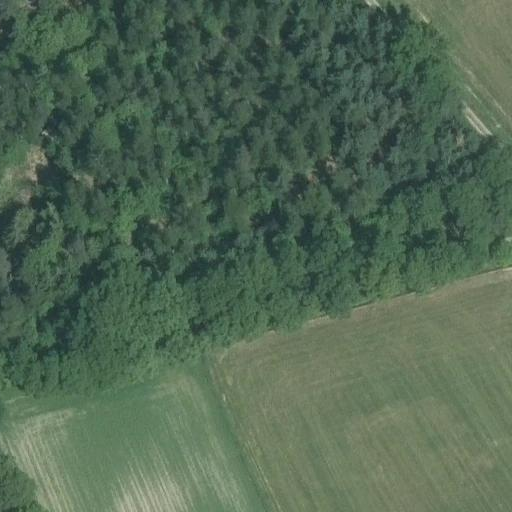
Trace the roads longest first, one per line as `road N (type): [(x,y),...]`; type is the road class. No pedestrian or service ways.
road 1 (track): [(0,376),(511,237)]
road 2 (track): [(369,0),(511,170)]
